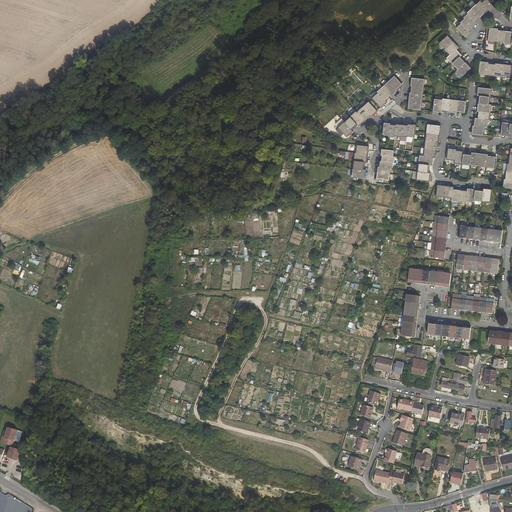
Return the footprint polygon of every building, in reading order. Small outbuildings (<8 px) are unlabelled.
[(485,0),(483,2),(489,9),(491,11),(493,9),(495,7),(488,0),(485,0)] [(481,1),(477,4),(485,13),(487,11),(489,9),(483,2),(481,1)] [(472,9),(480,17),(482,15),(485,13),(477,4),(472,9)] [(469,14),(476,21),(478,19),(480,17),(472,9),(468,12),(469,14)] [(466,19),(472,26),(474,24),(476,22),(476,21),(469,14),(465,18),(466,19)] [(462,24),(469,31),(471,29),(473,27),(472,26),(466,19),(461,23),(462,24)] [(462,24),(458,28),(465,36),(467,34),(470,32),(469,31),(462,24)] [(489,41),(497,41),(498,30),(498,28),(494,28),(490,28),(489,41)] [(498,30),(497,41),(505,42),(506,31),(502,30),(498,30)] [(451,38),(448,35),(439,43),(445,49),(454,41),(451,38)] [(454,41),(445,49),(450,55),(456,49),(459,47),(456,44),(454,41)] [(456,49),(450,55),(447,57),(453,63),(461,56),(462,55),(459,52),(456,49)] [(464,59),(461,56),(453,63),(458,69),(466,62),(464,59)] [(469,65),(466,62),(458,69),(457,70),(462,77),(472,68),(469,65)] [(479,74),(487,75),(489,63),(485,62),(481,62),(479,74)] [(489,63),(487,75),(494,76),(496,63),(492,63),(489,63)] [(496,63),(494,76),(502,76),(502,75),(504,64),(500,64),(496,63)] [(504,64),(502,75),(510,76),(511,65),(507,65),(504,64)] [(394,76),(389,81),(396,90),(400,86),(402,84),(401,84),(394,76)] [(424,80),(412,78),(411,82),(411,85),(424,87),(424,80)] [(389,81),(383,86),(392,96),(395,93),(397,91),(396,90),(389,81)] [(116,85),(111,88),(112,90),(106,95),(109,100),(121,93),(116,85)] [(424,87),(411,85),(410,90),(410,93),(423,95),(424,87)] [(383,86),(378,91),(379,93),(386,101),(389,98),(392,96),(383,86)] [(491,89),(479,87),(478,91),(478,96),(479,96),(490,97),(491,89)] [(373,99),(381,107),(384,105),(387,102),(386,101),(379,93),(373,99)] [(423,95),(410,93),(409,97),(409,100),(422,102),(423,95)] [(490,97),(479,96),(479,100),(478,104),(489,105),(490,97)] [(442,111),(443,100),(435,99),(433,112),(437,112),(441,113),(442,111)] [(450,99),(443,99),(443,100),(442,111),(445,111),(449,112),(450,99)] [(458,100),(450,99),(449,112),(452,112),(456,113),(457,112),(458,100)] [(422,102),(409,100),(408,104),(408,108),(421,110),(422,102)] [(466,101),(458,100),(457,112),(461,112),(465,112),(466,101)] [(369,101),(363,107),(370,115),(371,116),(375,113),(377,111),(369,101)] [(489,105),(478,104),(478,107),(477,111),(489,113),(490,105),(489,105)] [(357,112),(364,121),(368,118),(370,115),(363,107),(357,112)] [(350,117),(357,125),(358,126),(362,123),(364,121),(357,112),(356,111),(350,117)] [(489,113),(477,111),(477,115),(477,118),(487,120),(489,120),(489,113)] [(344,122),(351,130),(354,127),(357,125),(350,117),(344,122)] [(487,120),(477,118),(475,118),(475,122),(474,126),(484,127),(486,128),(487,120)] [(339,128),(347,137),(350,134),(353,132),(351,130),(344,122),(339,128)] [(509,134),(511,123),(503,122),(501,135),(506,135),(509,136),(509,134)] [(427,132),(440,134),(440,130),(440,126),(428,125),(427,132)] [(484,127),(474,126),(473,126),(472,130),(472,134),(483,135),(484,127)] [(427,132),(426,140),(437,142),(439,142),(439,136),(440,134),(427,132)] [(426,140),(425,148),(436,150),(437,145),(437,142),(426,140)] [(349,151),(340,151),(340,154),(345,155),(345,159),(354,159),(355,149),(355,145),(349,144),(349,151)] [(357,154),(367,155),(368,152),(369,147),(358,145),(357,154)] [(425,148),(424,156),(432,157),(435,157),(436,152),(436,150),(425,148)] [(455,160),(456,151),(456,149),(453,149),(449,148),(447,159),(455,160)] [(461,151),(456,151),(455,160),(455,163),(462,164),(464,153),(464,152),(461,151)] [(468,154),(464,153),(462,164),(470,165),(472,154),(468,154)] [(472,153),(472,154),(470,165),(478,166),(480,154),(476,153),(472,153)] [(354,161),(365,162),(367,162),(367,158),(367,155),(357,154),(355,154),(354,161)] [(483,154),(480,154),(478,166),(486,167),(488,156),(488,155),(483,154)] [(420,156),(419,163),(430,165),(431,165),(432,162),(432,157),(424,156),(420,156)] [(492,156),(488,156),(486,167),(494,168),(495,157),(492,156)] [(353,169),(364,170),(364,166),(365,162),(354,161),(353,169)] [(419,163),(418,171),(429,173),(429,168),(430,165),(419,163)] [(365,178),(365,176),(365,170),(364,170),(353,169),(352,177),(365,178)] [(417,179),(429,181),(430,175),(430,173),(429,173),(418,171),(417,179)] [(511,180),(506,180),(504,179),(503,187),(511,188),(511,180)] [(442,185),(438,185),(436,196),(444,197),(446,186),(442,185)] [(446,186),(444,197),(452,198),(453,188),(453,187),(449,186),(446,186)] [(452,198),(451,201),(459,202),(460,189),(456,188),(453,188),(452,198)] [(468,188),(468,190),(466,201),(474,202),(476,189),(472,189),(468,188)] [(460,189),(459,202),(466,202),(466,201),(468,190),(464,189),(460,189)] [(484,190),(481,190),(476,189),(474,202),(482,203),(482,201),(484,190)] [(484,189),(484,190),(482,201),(490,202),(492,190),(489,189),(484,189)] [(449,217),(435,216),(434,223),(449,224),(449,222),(449,217)] [(449,224),(434,223),(433,229),(448,231),(448,228),(449,224)] [(461,226),(459,238),(463,238),(466,238),(468,227),(461,226)] [(466,238),(466,239),(470,239),(474,239),(475,227),(468,227),(466,238)] [(482,228),(475,227),(474,239),(473,240),(477,240),(480,240),(482,228)] [(489,229),(482,228),(480,240),(480,241),(484,241),(487,240),(489,229)] [(448,231),(433,229),(432,236),(447,238),(447,235),(448,231)] [(494,241),(495,230),(489,229),(487,240),(487,242),(490,242),(494,241)] [(502,230),(495,230),(494,241),(494,243),(497,242),(501,242),(502,230)] [(447,238),(432,236),(431,243),(446,245),(446,242),(447,238)] [(446,245),(431,243),(430,250),(445,252),(446,249),(446,245)] [(445,252),(430,250),(430,257),(444,259),(445,255),(445,252)] [(463,256),(458,255),(456,269),(463,270),(465,256),(464,256),(463,256)] [(468,256),(465,256),(463,270),(470,271),(472,257),(468,256)] [(475,257),(472,257),(470,271),(477,272),(479,258),(475,257)] [(481,258),(479,258),(477,272),(483,273),(485,259),(481,258)] [(488,259),(485,259),(483,273),(490,274),(492,259),(488,259)] [(492,259),(490,274),(497,275),(498,260),(495,260),(492,259)] [(416,270),(410,270),(408,283),(412,282),(415,282),(416,270)] [(423,271),(416,270),(415,282),(414,283),(419,283),(422,283),(423,271)] [(430,272),(423,271),(422,283),(422,284),(426,284),(428,284),(430,272)] [(437,273),(430,272),(428,284),(428,285),(432,285),(436,284),(437,273)] [(443,285),(444,274),(437,273),(436,284),(435,286),(440,285),(443,285)] [(418,299),(418,297),(407,295),(406,302),(417,304),(419,304),(418,299)] [(458,310),(460,295),(453,295),(451,309),(455,310),(458,310)] [(467,296),(460,295),(458,310),(461,310),(465,311),(467,296)] [(467,296),(465,311),(468,311),(472,312),(474,297),(467,296)] [(474,297),(472,312),(474,312),(478,313),(480,298),(474,297)] [(487,298),(480,298),(478,313),(483,313),(485,313),(487,298)] [(494,299),(487,298),(485,313),(490,314),(492,314),(494,299)] [(417,304),(406,302),(405,309),(416,311),(418,311),(418,308),(417,304)] [(416,311),(405,309),(404,316),(416,317),(417,318),(417,314),(416,311)] [(416,317),(404,316),(403,323),(415,325),(416,325),(416,320),(416,317)] [(436,324),(436,323),(433,323),(429,324),(427,335),(434,336),(436,324)] [(443,325),(443,324),(439,324),(436,324),(434,336),(441,336),(443,325)] [(446,325),(443,325),(441,336),(448,337),(450,326),(450,325),(446,325)] [(453,326),(450,326),(448,337),(455,338),(457,327),(457,325),(453,326)] [(460,327),(457,327),(455,338),(462,339),(464,328),(464,326),(460,327)] [(467,327),(464,328),(462,339),(469,340),(470,329),(471,327),(467,327)] [(414,331),(402,330),(402,337),(415,338),(414,335),(414,331)] [(493,332),(489,333),(488,344),(495,345),(496,334),(496,332),(493,332)] [(496,334),(495,345),(502,346),(503,334),(503,333),(499,333),(496,334)] [(503,334),(502,346),(509,347),(510,335),(510,334),(506,334),(503,334)] [(423,347),(414,346),(413,351),(408,350),(407,355),(420,358),(423,347)] [(469,358),(459,355),(456,365),(467,368),(469,358)] [(390,373),(393,362),(377,358),(375,368),(387,371),(386,372),(390,373)] [(425,374),(427,362),(414,359),(411,371),(425,374)] [(504,368),(505,360),(493,359),(492,366),(504,368)] [(394,373),(401,375),(404,364),(397,362),(394,373)] [(496,371),(486,370),(485,384),(494,385),(496,371)] [(462,375),(454,373),(452,381),(466,385),(467,381),(461,378),(462,375)] [(465,388),(441,383),(440,388),(464,393),(465,388)] [(372,392),(369,404),(376,406),(378,401),(378,398),(380,399),(381,395),(372,392)] [(412,411),(414,402),(407,400),(407,402),(403,400),(400,400),(398,408),(412,411)] [(418,403),(414,402),(412,411),(412,412),(422,415),(424,406),(418,405),(418,403)] [(360,416),(370,419),(373,408),(363,405),(360,416)] [(442,409),(431,406),(429,416),(440,419),(442,409)] [(466,421),(475,423),(476,419),(471,418),(472,413),(467,412),(466,421)] [(463,426),(465,415),(461,414),(461,415),(457,414),(452,413),(450,424),(463,426)] [(409,431),(414,419),(410,418),(402,414),(400,419),(402,420),(401,422),(399,428),(409,431)] [(495,420),(492,420),(491,427),(499,429),(501,417),(495,416),(495,420)] [(370,422),(360,419),(357,430),(367,433),(370,422)] [(3,442),(13,445),(18,430),(8,427),(7,431),(3,442)] [(490,429),(477,427),(477,429),(475,437),(489,440),(490,429)] [(407,433),(397,430),(393,443),(403,446),(407,433)] [(367,443),(368,440),(360,437),(356,451),(365,454),(368,443),(367,443)] [(8,457),(17,460),(20,450),(11,447),(8,457)] [(416,466),(429,469),(432,453),(430,449),(427,448),(423,451),(423,454),(418,453),(416,466)] [(393,463),(395,464),(397,459),(396,458),(398,452),(390,449),(388,453),(387,456),(386,456),(384,460),(393,463)] [(348,466),(359,470),(361,463),(362,459),(352,456),(348,466)] [(511,468),(511,456),(502,459),(505,470),(511,468)] [(447,471),(449,460),(438,458),(436,470),(440,471),(441,470),(447,471)] [(497,470),(495,458),(484,460),(486,471),(497,470)] [(470,465),(464,466),(463,473),(476,471),(474,459),(470,460),(470,465)] [(375,481),(389,484),(390,481),(391,474),(377,471),(375,481)] [(406,475),(392,472),(391,474),(390,481),(404,484),(406,475)] [(501,510),(503,510),(503,502),(494,504),(495,507),(500,506),(501,510)]
